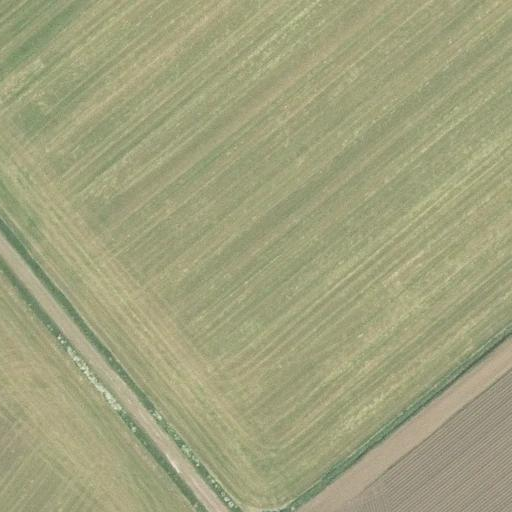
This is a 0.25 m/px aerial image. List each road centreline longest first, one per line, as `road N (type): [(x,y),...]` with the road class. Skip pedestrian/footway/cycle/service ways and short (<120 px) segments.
road 1 (track): [(223,511),(0,241)]
road 2 (track): [(321,511),(511,356)]
